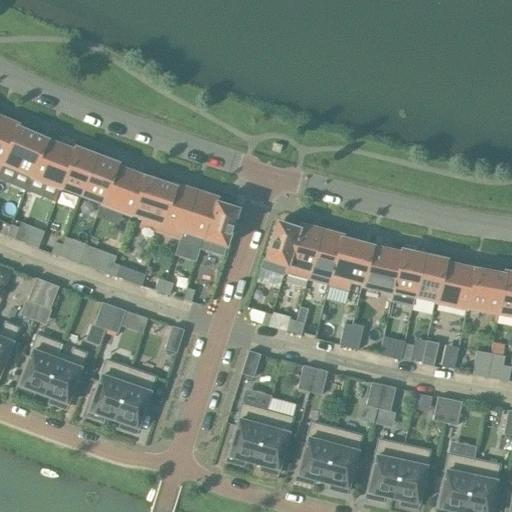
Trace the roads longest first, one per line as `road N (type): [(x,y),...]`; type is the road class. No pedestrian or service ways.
road 1 (residential): [(177,465),(269,177)]
road 2 (residential): [(0,69),(269,177)]
road 3 (residential): [(269,177),(511,226)]
road 4 (residential): [(177,465),(126,459),(0,412)]
road 5 (residential): [(177,465),(223,488),(316,511)]
